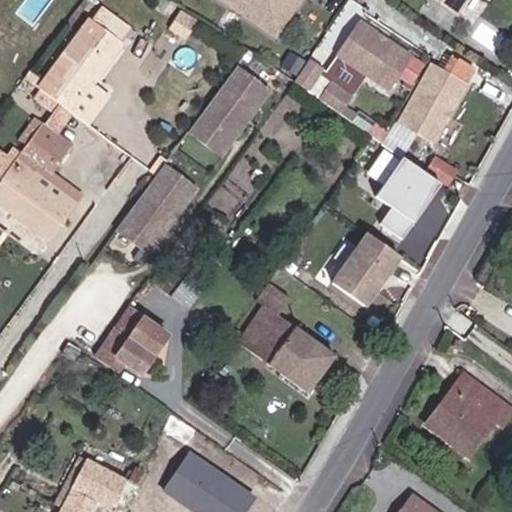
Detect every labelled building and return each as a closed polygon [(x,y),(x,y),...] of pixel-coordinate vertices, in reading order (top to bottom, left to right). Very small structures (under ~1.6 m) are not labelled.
[(306,0),(232,0),(231,2),(282,36),(306,0)] [(442,0),(464,15),(474,0),(495,0),(497,1),(496,0),(442,0)] [(421,59),(368,23),(345,57),(398,93),(409,77),(421,86),(433,69),(420,61),(421,59)] [(67,121),(76,109),(96,84),(126,44),(101,24),(41,99),(67,121)] [(197,39),(210,48),(220,34),(207,25),(197,39)] [(303,50),(292,67),(306,76),(317,60),(303,50)] [(305,81),(319,91),(337,67),(322,56),(305,81)] [(228,153),(276,86),(242,63),(195,129),(228,153)] [(479,84),(444,65),(411,125),(446,144),(479,84)] [(76,109),(91,120),(111,95),(96,84),(76,109)] [(348,111),(360,95),(345,84),(344,87),(342,85),(331,100),(348,111)] [(61,245),(85,214),(49,187),(55,178),(63,167),(71,173),(87,153),(59,132),(36,162),(6,201),(61,245)] [(0,162),(0,196),(6,201),(36,162),(25,153),(17,163),(6,155),(0,162)] [(372,200),(386,205),(378,225),(412,239),(438,175),(390,156),(372,200)] [(157,252),(205,185),(171,162),(123,228),(157,252)] [(458,177),(437,162),(434,167),(455,181),(458,177)] [(85,214),(91,206),(55,178),(49,187),(85,214)] [(359,229),(325,283),(363,306),(397,252),(359,229)] [(203,311),(228,279),(187,250),(163,283),(203,311)] [(317,393),(346,353),(267,297),(238,338),(317,393)] [(165,353),(170,355),(179,341),(143,315),(109,360),(127,373),(133,363),(150,375),(165,353)] [(501,419),(511,424),(511,401),(473,374),(443,415),(466,431),(461,439),(478,452),(501,419)] [(461,439),(466,431),(443,415),(437,423),(461,439)] [(99,511),(108,497),(135,511),(211,511),(215,507),(152,474),(146,487),(92,459),(61,511),(99,511)] [(440,511),(415,493),(400,511),(440,511)]
